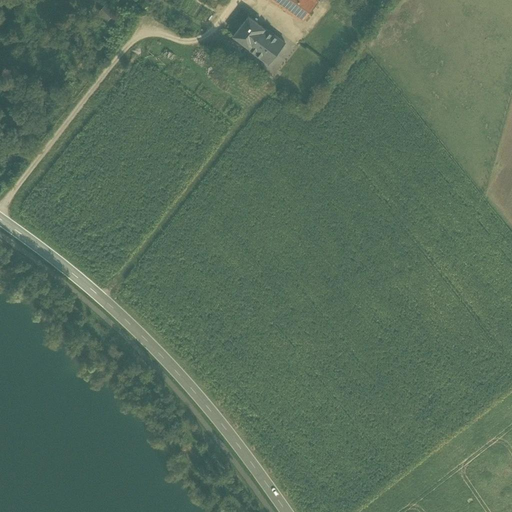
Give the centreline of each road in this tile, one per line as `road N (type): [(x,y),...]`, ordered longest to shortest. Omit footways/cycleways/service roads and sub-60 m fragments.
road 1 (tertiary): [(0,219),(154,348),(286,511)]
road 2 (track): [(0,210),(132,37),(158,33),(186,42),(210,32),(233,0)]
